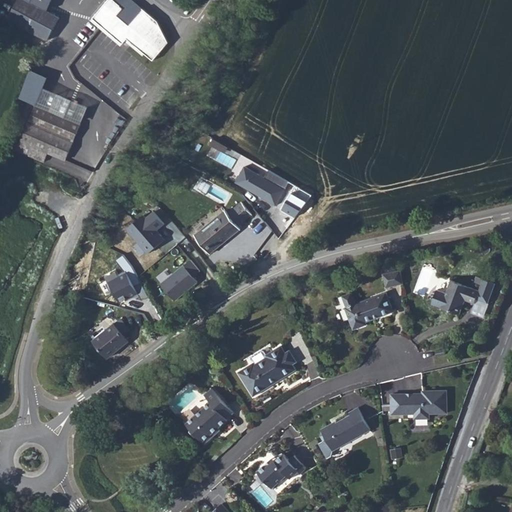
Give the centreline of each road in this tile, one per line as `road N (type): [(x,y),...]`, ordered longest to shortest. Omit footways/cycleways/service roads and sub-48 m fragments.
road 1 (secondary): [(90,396),(182,324),(271,274),(351,247),(511,216)]
road 2 (unclassified): [(151,0),(186,41),(182,61),(94,182),(47,280),(23,388)]
road 3 (residential): [(172,511),(294,405),(374,372),(392,356)]
road 4 (residential): [(511,332),(445,511)]
